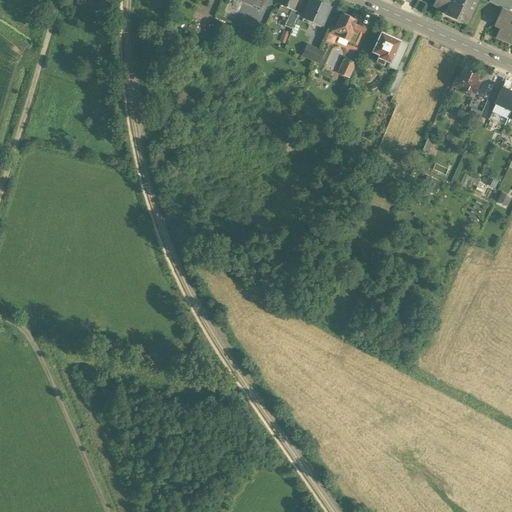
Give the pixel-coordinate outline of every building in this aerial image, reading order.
[(254,0),(252,5),(260,9),(263,0),(254,0)] [(296,0),(280,0),(279,5),(280,5),(291,10),(292,11),(292,10),(296,0)] [(329,8),(311,0),(304,17),(314,22),(313,24),(320,28),(329,8)] [(433,0),(435,1),(433,6),(447,12),(446,14),(466,24),(476,1),(474,0),(433,0)] [(511,2),(511,0),(498,0),(496,6),(502,9),(508,12),(511,2)] [(291,10),(280,5),(276,15),(287,20),(291,10)] [(511,13),(508,12),(502,9),(494,26),(500,29),(511,34),(511,13)] [(292,11),(291,10),(287,20),(284,27),(292,30),(299,13),(292,10),(292,11)] [(349,17),(344,15),(343,16),(341,15),(334,31),(341,34),(340,34),(349,38),(352,32),(354,29),(352,28),(353,26),(355,21),(349,18),(349,17)] [(356,34),(352,32),(349,38),(348,42),(356,45),(361,33),(363,34),(366,27),(360,24),(358,28),(359,28),(356,34)] [(511,34),(500,29),(495,38),(509,44),(511,44),(511,34)] [(406,44),(382,33),(381,33),(372,53),(379,56),(376,62),(384,66),(385,62),(389,63),(388,67),(395,70),(407,45),(406,44)] [(349,38),(340,34),(338,39),(347,43),(348,42),(349,38)] [(318,50),(307,45),(303,56),(314,61),(318,50)] [(345,71),(340,68),(338,73),(349,78),(355,65),(349,62),(345,71)] [(460,73),(460,74),(459,77),(456,76),(451,86),(461,91),(460,93),(472,98),(479,83),(476,82),(478,77),(467,72),(466,70),(465,70),(464,69),(462,69),(461,70),(460,71),(460,73)] [(403,74),(397,71),(393,81),(399,83),(403,74)] [(511,92),(502,88),(494,104),(504,109),(510,112),(511,108),(511,92)] [(504,109),(495,104),(492,111),(501,115),(502,115),(504,109)] [(481,112),(471,108),(467,118),(477,122),(481,112)] [(501,115),(492,111),(489,116),(488,120),(497,124),(501,115)] [(481,112),(477,122),(485,126),(488,120),(489,116),(481,112)] [(497,124),(488,120),(485,126),(495,131),(497,124)] [(429,184),(426,190),(434,194),(437,188),(429,184)] [(509,198),(502,194),(498,202),(505,206),(509,198)]
